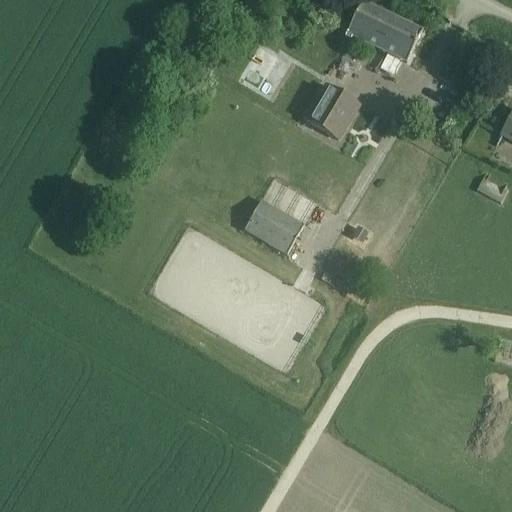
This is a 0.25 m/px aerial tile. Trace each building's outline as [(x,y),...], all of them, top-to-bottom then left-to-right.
[(406,65),(422,35),(363,5),(347,35),(406,65)] [(339,143),(359,108),(325,88),(304,122),(339,143)] [(511,115),(501,138),(511,143),(511,115)] [(511,167),(499,162),(494,173),(511,179),(511,167)] [(287,257),(303,229),(260,205),(244,233),(287,257)]
